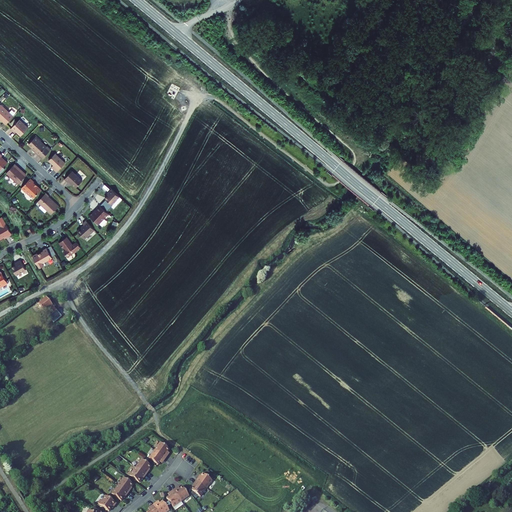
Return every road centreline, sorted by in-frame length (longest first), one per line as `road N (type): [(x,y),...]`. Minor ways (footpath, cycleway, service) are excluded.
road 1 (primary): [(136,0),(511,311)]
road 2 (unclassified): [(199,95),(121,233),(97,258),(0,316)]
road 3 (track): [(59,282),(85,332),(154,412),(155,432),(179,458)]
